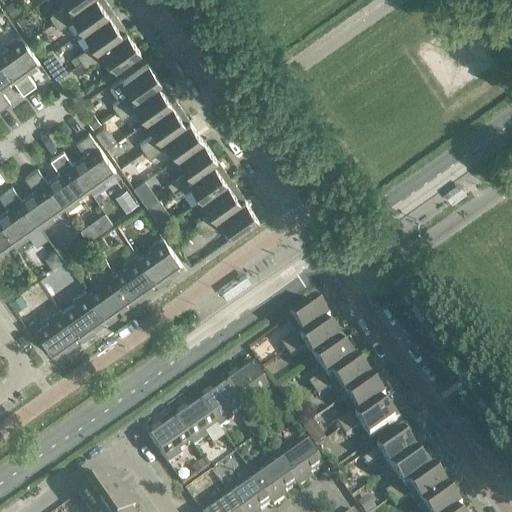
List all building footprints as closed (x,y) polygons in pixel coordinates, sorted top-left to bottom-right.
[(85,0),(59,0),(63,5),(48,16),(53,23),(85,0)] [(111,11),(103,0),(85,0),(53,23),(58,30),(73,19),(82,32),(111,11)] [(12,1),(5,6),(13,16),(19,12),(12,1)] [(125,31),(111,11),(82,32),(91,45),(76,55),(81,62),(125,31)] [(81,62),(71,69),(76,76),(101,58),(110,72),(139,51),(125,31),(81,62)] [(0,53),(0,63),(13,82),(22,95),(35,85),(28,76),(25,78),(23,75),(39,63),(19,35),(5,46),(7,49),(0,53)] [(146,61),(117,82),(109,87),(118,101),(111,106),(116,112),(161,81),(146,61)] [(0,110),(10,103),(3,94),(0,95),(0,90),(13,82),(0,63),(0,110)] [(174,101),(161,81),(116,112),(121,119),(136,109),(145,121),(174,101)] [(188,120),(174,101),(145,121),(154,134),(139,145),(144,152),(188,120)] [(93,114),(85,119),(92,129),(99,124),(93,114)] [(202,140),(188,120),(144,152),(149,158),(164,148),(173,161),(202,140)] [(105,126),(95,133),(105,147),(115,140),(105,126)] [(72,165),(89,190),(91,193),(105,183),(103,180),(115,171),(88,134),(75,143),(82,153),(85,151),(87,154),(72,165)] [(216,160),(202,140),(173,161),(182,173),(167,184),(172,191),(216,160)] [(46,183),(64,208),(66,211),(80,201),(78,198),(89,190),(72,165),(62,152),(49,161),(56,171),(60,169),(62,172),(46,183)] [(230,179),(216,160),(172,191),(176,198),(191,187),(200,200),(230,179)] [(21,201),(38,226),(40,229),(54,219),(52,216),(64,208),(46,183),(37,170),(24,179),(31,189),(34,187),(36,190),(21,201)] [(244,199),(230,179),(200,200),(209,213),(194,223),(199,230),(244,199)] [(0,215),(0,225),(13,244),(15,247),(29,237),(27,234),(38,226),(21,201),(11,188),(0,195),(0,199),(5,207),(9,205),(11,208),(0,215)] [(128,192),(117,200),(125,211),(136,204),(128,192)] [(258,219),(244,199),(199,230),(204,237),(219,226),(229,240),(258,219)] [(167,212),(156,220),(161,228),(173,220),(167,212)] [(1,252),(13,244),(0,225),(0,257),(3,255),(1,252)] [(88,225),(80,231),(87,241),(95,236),(88,225)] [(74,235),(74,240),(79,248),(87,242),(79,231),(74,235)] [(138,259),(155,284),(158,287),(167,280),(165,277),(182,266),(162,238),(147,248),(150,251),(138,259)] [(48,257),(47,263),(51,269),(61,262),(55,253),(48,257)] [(113,277),(130,302),(132,305),(142,298),(140,295),(155,284),(138,259),(136,256),(122,266),(124,269),(113,277)] [(87,295),(104,320),(107,323),(116,316),(114,313),(130,302),(113,277),(110,274),(96,284),(99,287),(87,295)] [(62,313),(79,338),(81,341),(91,334),(89,331),(104,320),(87,295),(85,292),(71,302),(73,305),(62,313)] [(19,295),(9,302),(16,312),(26,305),(19,295)] [(280,345),(285,352),(330,321),(315,301),(286,321),(296,335),(280,345)] [(48,323),(36,331),(55,359),(65,352),(63,349),(79,338),(62,313),(59,310),(45,320),(48,323)] [(343,341),(330,321),(285,352),(290,359),(305,349),(314,361),(343,341)] [(357,360),(343,341),(314,361),(323,374),(308,385),(313,392),(357,360)] [(371,380),(357,360),(313,392),(318,398),(333,388),(342,401),(371,380)] [(225,383),(242,408),(245,411),(259,401),(256,398),(269,390),(249,362),(239,369),(241,372),(225,383)] [(200,401),(217,426),(219,429),(233,419),(231,416),(242,408),(225,383),(223,380),(213,387),(215,390),(200,401)] [(385,400),(371,380),(342,401),(351,413),(336,424),(341,431),(385,400)] [(174,419),(191,444),(194,447),(208,437),(205,434),(217,426),(200,401),(197,398),(188,405),(190,408),(174,419)] [(399,420),(385,400),(341,431),(345,438),(360,427),(370,440),(399,420)] [(180,452),(191,444),(174,419),(172,416),(162,423),(164,426),(148,437),(168,465),(182,455),(180,452)] [(248,417),(242,422),(252,436),(258,431),(248,417)] [(303,430),(309,439),(319,431),(313,422),(303,430)] [(382,457),(391,470),(420,450),(406,430),(362,461),(367,468),(382,457)] [(279,460),(297,485),(299,488),(309,481),(306,478),(323,467),(303,439),(289,449),(291,452),(279,460)] [(434,469),(420,450),(391,470),(400,483),(385,494),(390,501),(434,469)] [(254,478),(271,503),(273,506),(283,499),(281,496),(297,485),(279,460),(277,457),(263,467),(265,470),(254,478)] [(192,469),(197,476),(207,469),(202,462),(192,469)] [(448,489),(434,469),(390,501),(395,508),(410,497),(419,510),(448,489)] [(228,496),(239,511),(258,511),(271,503),(254,478),(252,475),(238,485),(240,488),(228,496)] [(78,496),(89,511),(94,511),(120,494),(107,476),(78,496)] [(457,511),(462,509),(448,489),(419,510),(420,511),(457,511)] [(239,511),(228,496),(226,493),(212,503),(214,506),(205,511),(239,511)] [(131,511),(133,511),(120,494),(94,511),(131,511)] [(367,498),(358,504),(363,511),(372,511),(375,510),(367,498)]
